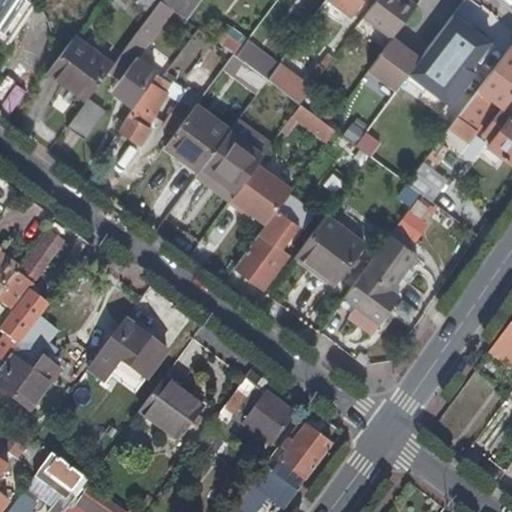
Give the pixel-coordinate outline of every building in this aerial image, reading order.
[(0,0),(0,34),(21,5),(14,0),(0,0)] [(146,16),(156,2),(152,0),(138,0),(134,7),(146,16)] [(152,0),(156,2),(169,12),(183,23),(200,0),(152,0)] [(219,8),(207,0),(204,0),(191,19),(204,29),(219,8)] [(323,0),(323,1),(349,20),(363,0),(323,0)] [(397,0),(375,0),(359,22),(387,43),(388,41),(411,10),(397,0)] [(169,12),(156,2),(146,16),(108,67),(104,72),(116,81),(169,12)] [(424,24),(433,32),(446,15),(436,8),(424,24)] [(223,26),(211,43),(228,56),(230,58),(241,43),(242,42),(223,26)] [(439,98),(460,114),(501,58),(465,31),(447,54),(463,66),(439,98)] [(104,72),(108,67),(70,38),(45,71),(83,100),(104,72)] [(403,52),(388,41),(387,43),(366,72),(394,93),(402,82),(416,62),(403,52)] [(241,43),(230,58),(241,66),(262,82),(271,71),(249,55),(252,51),(241,43)] [(405,49),(403,52),(416,62),(419,59),(405,49)] [(511,52),(507,49),(501,58),(460,114),(446,132),(464,146),(493,106),(496,108),(511,87),(511,52)] [(230,58),(228,56),(219,69),(233,79),(241,66),(230,58)] [(271,71),(262,82),(296,107),(296,108),(330,61),(326,58),(301,90),(273,68),(271,71)] [(430,67),(419,59),(416,62),(402,82),(413,90),(430,67)] [(129,108),(151,74),(136,63),(112,96),(129,108)] [(166,83),(151,74),(129,108),(115,130),(128,138),(126,140),(135,146),(145,130),(141,127),(162,94),(160,93),(166,83)] [(156,126),(169,136),(192,105),(196,99),(183,90),(156,126)] [(104,115),(83,100),(62,128),(85,145),(104,115)] [(306,103),(301,111),(311,119),(316,111),(306,103)] [(160,148),(195,174),(227,130),(192,105),(169,136),(160,148)] [(296,107),(289,118),(325,144),(332,135),(324,129),(311,119),(301,111),(296,108),(296,107)] [(485,150),(511,169),(511,119),(508,117),(504,123),(498,119),(488,133),(494,138),(485,150)] [(353,118),(343,135),(356,142),(366,125),(353,118)] [(370,155),(380,142),(366,132),(356,145),(370,155)] [(339,135),(331,148),(349,158),(357,145),(339,135)] [(426,158),(437,166),(449,150),(438,142),(426,158)] [(358,170),(365,160),(355,152),(347,162),(358,170)] [(184,188),(165,214),(187,231),(208,203),(197,195),(216,169),(207,162),(186,190),(184,188)] [(424,162),(408,183),(431,201),(448,181),(424,162)] [(226,204),(225,205),(239,215),(242,211),(264,227),(275,212),(290,192),(254,166),(252,169),(238,188),(226,204)] [(226,204),(238,188),(224,179),(213,194),(226,204)] [(464,219),(474,205),(447,185),(436,199),(464,219)] [(397,233),(419,243),(435,209),(413,199),(397,233)] [(297,228),(275,212),(264,227),(232,269),(261,290),(285,258),(278,253),(297,228)] [(363,246),(323,217),(293,258),(333,287),(363,246)] [(195,248),(206,257),(225,235),(215,226),(195,248)] [(50,231),(17,275),(29,284),(61,239),(50,231)] [(385,240),(340,301),(377,328),(397,302),(387,295),(412,260),(385,240)] [(0,287),(11,273),(14,268),(0,257),(0,287)] [(11,273),(0,287),(0,304),(29,326),(43,306),(27,294),(31,289),(11,273)] [(511,319),(486,356),(496,364),(509,346),(511,347),(511,319)] [(126,336),(115,328),(81,372),(98,386),(115,364),(140,383),(163,354),(131,330),(126,336)] [(0,413),(12,398),(16,401),(17,399),(29,408),(57,370),(40,358),(30,371),(10,356),(0,370),(0,413)] [(161,379),(137,411),(177,440),(201,408),(161,379)] [(242,380),(194,444),(217,461),(242,429),(267,448),(290,417),(256,392),(248,403),(243,400),(252,388),(242,380)] [(28,440),(9,426),(0,438),(0,447),(15,459),(28,440)] [(278,463),(304,483),(329,451),(302,431),(291,446),(287,443),(279,454),(283,456),(278,463)] [(61,511),(84,482),(53,458),(41,475),(62,490),(49,508),(54,511),(61,511)] [(266,505),(275,511),(282,511),(296,494),(276,479),(266,493),(272,498),(266,505)] [(124,511),(84,482),(61,511),(76,511),(76,508),(82,511),(124,511)]
